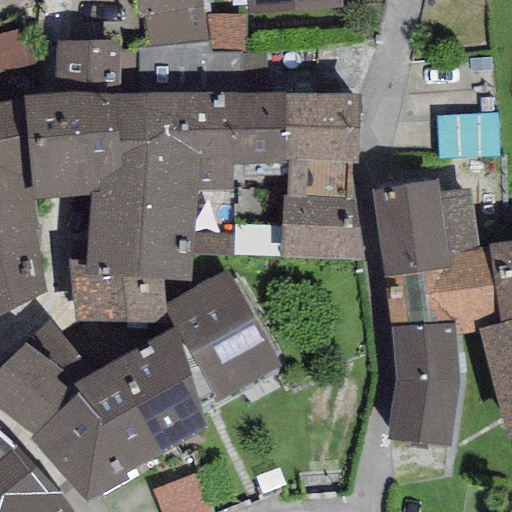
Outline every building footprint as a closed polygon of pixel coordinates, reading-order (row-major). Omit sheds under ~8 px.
[(138,0),(149,50),(208,40),(205,17),(202,0),(138,0)] [(327,0),(254,0),(256,15),(328,10),(327,0)] [(247,18),(205,17),(208,40),(206,104),(234,104),(249,103),(247,18)] [(65,51),(62,92),(119,93),(119,49),(65,51)] [(356,172),(359,102),(289,103),(289,170),(284,218),(280,262),(362,266),(355,206),(348,205),(351,171),(356,172)] [(61,203),(90,203),(123,169),(123,104),(58,103),(24,107),(29,180),(33,204),(61,203)] [(249,103),(234,104),(235,171),(289,170),(289,103),(249,103)] [(88,232),(192,230),(194,197),(194,104),(123,104),(123,169),(90,203),(88,232)] [(235,197),(235,171),(234,104),(206,104),(194,104),(194,197),(235,197)] [(0,188),(29,180),(24,107),(0,111),(0,188)] [(437,120),(438,158),(497,156),(496,118),(437,120)] [(29,180),(0,188),(0,325),(50,315),(34,235),(38,233),(33,204),(29,180)] [(383,200),(387,288),(450,281),(448,260),(476,258),(470,205),(434,209),(432,194),(383,200)] [(284,218),(236,218),(234,236),(234,259),(280,262),(284,218)] [(192,230),(88,232),(86,267),(68,266),(73,333),(162,330),(162,287),(191,287),(191,274),(192,236),(192,230)] [(234,236),(192,236),(191,274),(234,274),(234,259),(234,236)] [(511,255),(487,258),(497,328),(511,324),(511,255)] [(387,288),(392,338),(450,334),(450,338),(485,335),(497,333),(497,328),(487,258),(476,258),(448,260),(450,281),(387,288)] [(164,311),(217,407),(280,372),(227,276),(164,311)] [(511,442),(511,324),(497,328),(497,333),(485,335),(510,443),(511,442)] [(395,386),(386,443),(447,450),(455,388),(450,338),(450,334),(392,338),(395,386)] [(206,438),(174,337),(85,386),(84,391),(78,405),(15,455),(59,497),(69,511),(89,511),(129,489),(125,482),(206,438)] [(84,391),(25,351),(0,374),(0,441),(15,455),(78,405),(84,391)] [(0,511),(69,511),(59,497),(15,455),(0,441),(0,511)]
